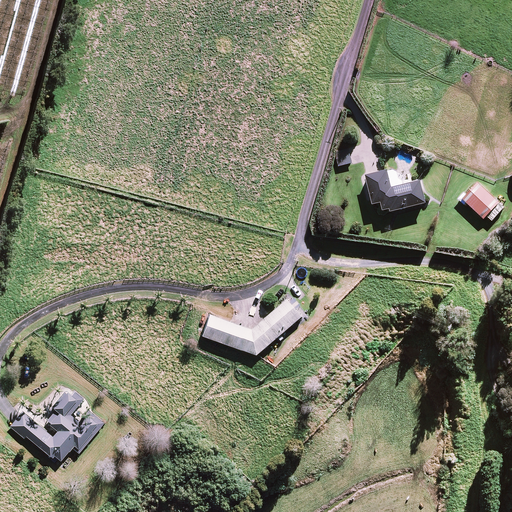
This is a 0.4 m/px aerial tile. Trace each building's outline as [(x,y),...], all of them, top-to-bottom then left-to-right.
[(352,165),(348,151),(337,153),(340,168),(352,165)] [(390,213),(390,216),(426,207),(421,185),(392,192),(387,174),(367,179),(374,208),(381,206),(384,215),(390,213)] [(499,205),(478,185),(466,197),(462,201),(466,205),(484,222),(487,219),(499,205)] [(466,205),(462,201),(466,197),(464,195),(458,201),(464,207),(466,205)] [(504,210),(499,205),(487,219),(492,223),(504,210)] [(303,316),(287,298),(253,328),(209,313),(201,335),(257,355),(303,316)] [(88,418),(97,425),(92,432),(93,433),(79,451),(74,447),(72,449),(79,455),(104,424),(88,411),(79,422),(71,416),(83,400),(74,393),(71,397),(77,401),(64,417),(67,420),(75,427),(79,429),(82,425),(88,418)] [(26,437),(52,460),(54,457),(61,462),(69,453),(72,449),(74,447),(79,451),(93,433),(92,432),(97,425),(88,418),(82,425),(79,429),(75,427),(67,420),(64,417),(77,401),(71,397),(67,394),(53,410),(55,412),(59,415),(51,424),(49,426),(57,433),(53,438),(23,412),(10,428),(24,439),(26,437)] [(59,415),(55,412),(47,421),(51,424),(59,415)]
